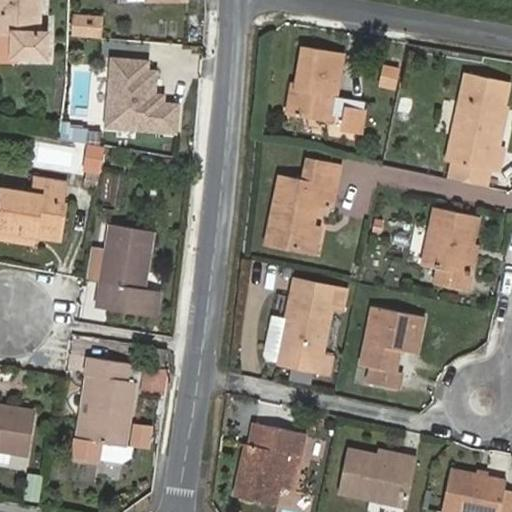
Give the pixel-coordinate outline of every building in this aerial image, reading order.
[(47,33),(39,32),(39,0),(0,0),(0,31),(14,32),(13,56),(47,57),(47,33)] [(333,122),(337,97),(344,53),(303,46),(296,89),(292,89),(287,114),(333,122)] [(152,61),(112,58),(105,129),(180,136),(183,103),(168,102),(168,95),(158,94),(161,71),(152,70),(152,61)] [(381,77),(394,81),(400,62),(387,58),(381,77)] [(504,149),(499,148),(496,147),(509,85),(466,75),(448,158),(499,170),(504,149)] [(395,98),(392,120),(407,122),(409,100),(395,98)] [(364,110),(348,107),(343,130),(360,134),(364,110)] [(333,206),(340,167),(308,160),(303,182),(280,178),(266,243),(315,252),(320,229),(313,227),(318,203),(333,206)] [(0,238),(16,241),(17,233),(62,240),(69,202),(65,201),(68,182),(35,177),(35,181),(3,176),(0,194),(0,238)] [(467,274),(479,217),(435,208),(423,265),(439,268),(435,283),(467,291),(471,275),(467,274)] [(160,294),(144,292),(154,232),(111,225),(98,305),(157,315),(160,294)] [(334,307),(343,310),(347,290),(294,279),(286,319),(276,363),(320,372),(334,307)] [(425,317),(373,306),(361,365),(371,367),(368,383),(400,389),(403,374),(385,370),(389,348),(418,354),(425,317)] [(268,361),(276,363),(286,319),(271,316),(263,353),(268,361)] [(152,347),(150,364),(165,366),(167,350),(152,347)] [(90,358),(88,375),(96,376),(86,440),(78,439),(74,459),(99,463),(99,461),(102,443),(125,447),(135,382),(127,381),(129,364),(90,358)] [(159,393),(164,369),(142,365),(137,388),(159,393)] [(0,460),(10,462),(12,452),(26,455),(34,410),(0,404),(0,460)] [(241,468),(236,496),(276,505),(279,485),(294,488),(305,433),(255,423),(245,469),(241,468)] [(125,447),(102,443),(99,461),(123,465),(131,459),(133,448),(125,447)] [(402,455),(401,460),(380,456),(348,449),(338,492),(406,507),(417,458),(402,455)] [(507,481),(451,470),(442,511),(511,511),(511,490),(505,489),(507,481)]
